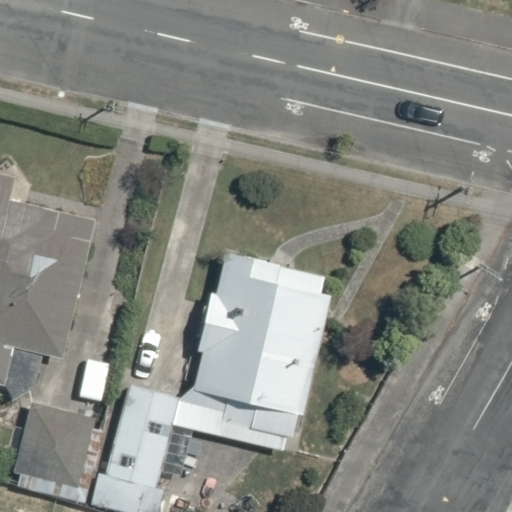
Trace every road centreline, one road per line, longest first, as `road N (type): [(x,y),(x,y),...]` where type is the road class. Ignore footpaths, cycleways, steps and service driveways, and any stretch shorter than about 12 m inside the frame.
road 1 (residential): [(6,0),(511,117)]
road 2 (residential): [(428,511),(511,364)]
